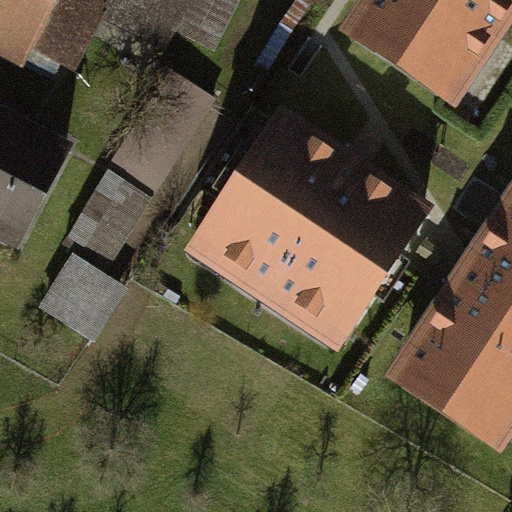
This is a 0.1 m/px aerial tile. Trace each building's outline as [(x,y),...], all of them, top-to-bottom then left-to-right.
[(0,0),(0,55),(19,66),(31,43),(76,68),(104,19),(161,50),(173,28),(213,51),(241,0),(0,0)] [(511,14),(511,0),(363,0),(347,27),(458,98),(511,14)] [(172,70),(63,242),(76,250),(106,269),(215,97),(172,70)] [(73,132),(0,96),(0,235),(18,245),(73,132)] [(365,155),(284,101),(189,243),(339,343),(434,201),(365,155)] [(511,430),(511,183),(459,264),(389,372),(502,446),(511,430)] [(76,250),(41,305),(93,340),(129,288),(106,269),(76,250)]
